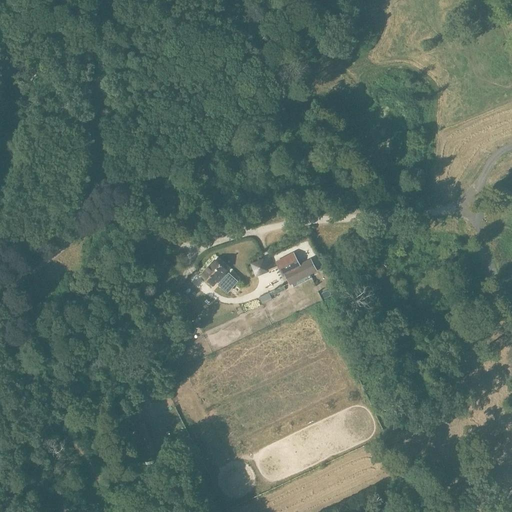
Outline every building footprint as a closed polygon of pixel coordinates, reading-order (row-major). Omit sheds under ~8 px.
[(290,281),(310,271),(316,268),(311,259),(300,265),(294,252),(277,260),(283,273),(285,272),(290,281)] [(263,258),(253,262),(257,272),(267,269),(263,258)] [(215,261),(201,276),(213,286),(217,282),(218,281),(221,284),(219,285),(227,293),(236,282),(229,275),(227,277),(224,274),(226,271),(215,261)] [(270,293),(260,296),(261,301),(271,297),(270,293)] [(144,420),(130,425),(142,455),(155,450),(144,420)]
